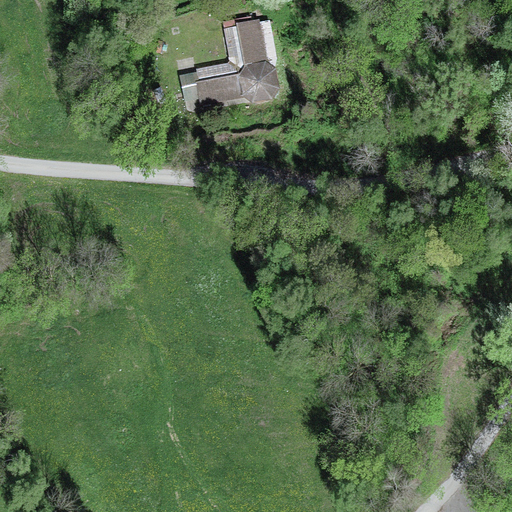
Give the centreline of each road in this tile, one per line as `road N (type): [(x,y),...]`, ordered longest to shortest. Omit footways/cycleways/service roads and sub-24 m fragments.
road 1 (track): [(511,147),(360,183),(0,159)]
road 2 (track): [(416,511),(511,417)]
